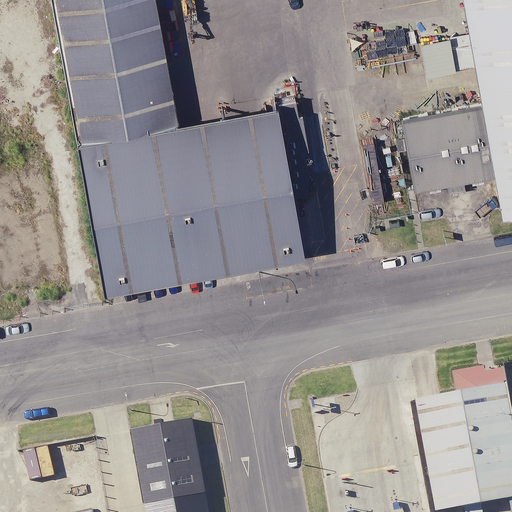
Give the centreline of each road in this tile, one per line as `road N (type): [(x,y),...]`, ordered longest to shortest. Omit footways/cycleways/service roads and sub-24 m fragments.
road 1 (unclassified): [(238,343),(308,321),(511,284)]
road 2 (unclassified): [(0,386),(238,343)]
road 3 (unclassified): [(238,343),(266,511)]
